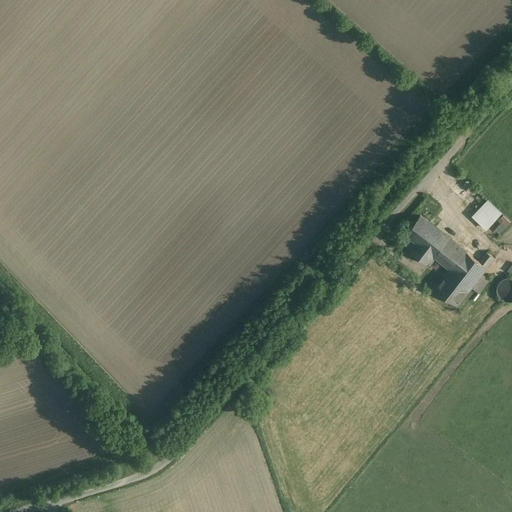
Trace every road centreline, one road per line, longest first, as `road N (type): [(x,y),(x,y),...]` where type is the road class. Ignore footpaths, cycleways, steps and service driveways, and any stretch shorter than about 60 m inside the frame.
road 1 (unclassified): [(27,511),(165,462),(511,85)]
road 2 (track): [(467,135),(309,0)]
